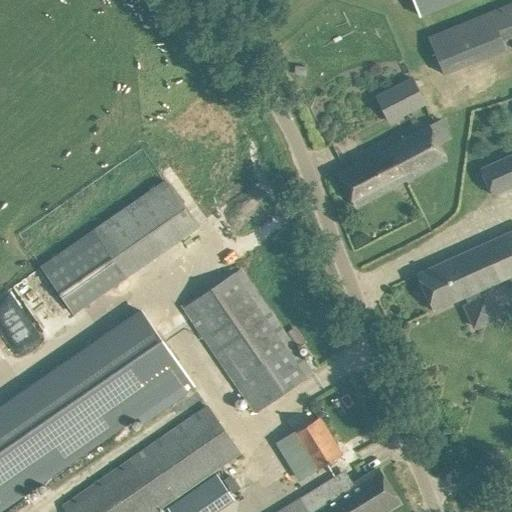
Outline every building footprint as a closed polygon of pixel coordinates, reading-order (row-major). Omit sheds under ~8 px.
[(413,0),(419,15),(456,0),(413,0)] [(445,72),(507,47),(508,49),(511,47),(511,1),(492,9),(430,34),(445,72)] [(425,104),(412,78),(388,90),(402,116),(425,104)] [(355,206),(373,197),(445,160),(428,126),(338,172),(355,206)] [(511,186),(511,153),(480,168),(492,195),(511,186)] [(74,314),(181,238),(197,227),(165,181),(149,192),(40,266),(74,314)] [(479,290),(511,275),(511,231),(417,274),(433,311),(465,296),(469,304),(466,306),(475,326),(497,316),(487,293),(481,296),(479,290)] [(256,411),(295,384),(312,373),(240,269),(185,308),(256,411)] [(187,394),(196,388),(141,308),(0,405),(0,511),(181,386),(187,394)] [(165,506),(240,453),(208,405),(134,456),(62,505),(66,511),(154,511),(155,511),(166,511),(163,507),(165,506)] [(315,472),(325,466),(342,455),(319,417),(286,437),(276,444),(300,481),(315,472)] [(287,507),(290,511),(381,511),(398,502),(378,470),(345,490),(336,477),(287,507)] [(218,475),(179,501),(186,511),(210,511),(233,497),(218,475)]
